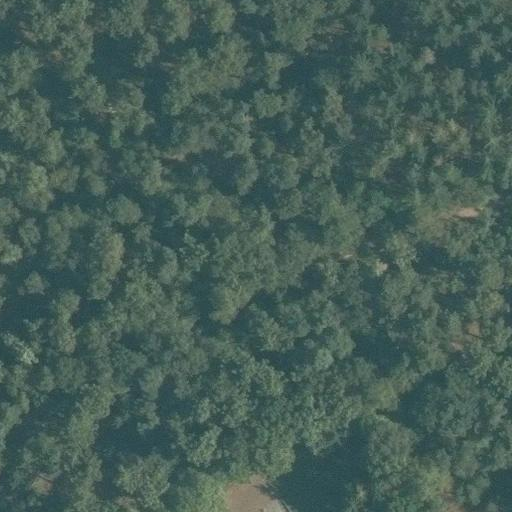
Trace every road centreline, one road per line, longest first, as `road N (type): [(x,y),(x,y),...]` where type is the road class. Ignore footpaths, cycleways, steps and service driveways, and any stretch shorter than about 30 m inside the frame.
road 1 (track): [(0,394),(373,252)]
road 2 (track): [(416,511),(373,252)]
road 3 (track): [(373,252),(324,0)]
road 4 (track): [(373,252),(511,199)]
